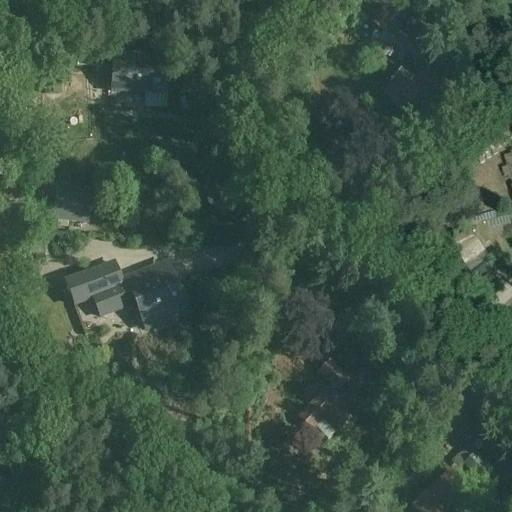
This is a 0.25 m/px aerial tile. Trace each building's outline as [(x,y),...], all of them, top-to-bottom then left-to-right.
[(382,31),(408,0),(390,0),(372,22),(382,31)] [(399,32),(426,54),(442,35),(415,13),(399,32)] [(466,27),(511,65),(511,46),(497,34),(495,36),(485,28),(484,30),(473,20),(466,27)] [(76,68),(102,69),(102,56),(76,56),(76,68)] [(115,90),(163,93),(164,61),(116,58),(115,90)] [(448,73),(431,60),(414,81),(404,73),(385,98),(407,115),(417,102),(422,106),(448,73)] [(91,196),(55,193),(53,223),(89,226),(91,196)] [(465,252),(472,272),(485,268),(478,247),(465,252)] [(146,276),(128,283),(128,285),(123,287),(114,264),(66,283),(70,294),(82,290),(86,301),(93,298),(100,317),(136,303),(136,305),(144,302),(154,330),(171,324),(169,318),(188,311),(181,294),(177,295),(171,279),(151,287),(146,276)] [(350,346),(336,361),(350,374),(364,360),(350,346)] [(338,393),(349,380),(329,361),(316,374),(338,393)] [(349,420),(340,410),(343,407),(329,391),(298,419),(309,431),(323,418),(336,433),(349,420)] [(476,438),(458,456),(466,465),(483,481),(493,471),(476,455),(484,447),(476,438)] [(452,472),(430,494),(430,493),(416,507),(420,511),(445,511),(443,510),(467,486),(452,472)]
